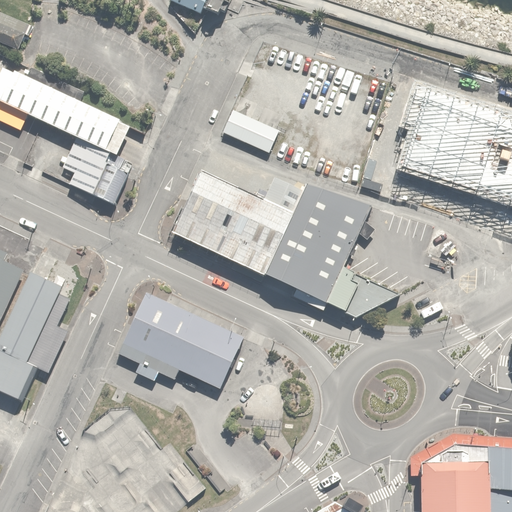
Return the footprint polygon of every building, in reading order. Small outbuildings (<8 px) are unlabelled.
[(209,0),(170,0),(169,4),(204,16),(209,0)] [(23,31),(0,21),(0,42),(15,49),(23,31)] [(255,46),(218,132),(292,164),(330,78),(255,46)] [(0,123),(19,132),(27,117),(111,158),(127,126),(0,65),(0,123)] [(382,162),(377,180),(454,203),(481,112),(463,106),(459,120),(451,118),(449,127),(442,125),(437,142),(405,132),(396,165),(382,162)] [(129,170),(80,148),(65,181),(113,203),(129,170)] [(197,173),(169,238),(354,317),(397,295),(341,270),(370,206),(304,185),(291,213),(197,173)] [(0,323),(27,267),(6,257),(8,251),(0,247),(0,323)] [(41,249),(0,337),(0,388),(24,399),(40,366),(51,371),(70,331),(58,325),(81,277),(67,270),(70,263),(41,249)] [(146,291),(116,360),(174,384),(180,369),(220,386),(243,333),(146,291)] [(511,511),(511,449),(452,445),(416,460),(416,511),(511,511)]
